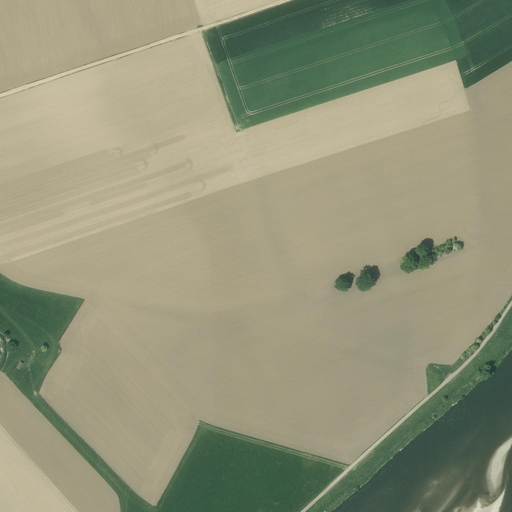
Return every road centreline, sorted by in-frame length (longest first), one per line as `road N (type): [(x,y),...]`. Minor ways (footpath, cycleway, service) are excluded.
road 1 (track): [(0,95),(289,0)]
road 2 (unclassified): [(302,511),(461,367),(511,301)]
